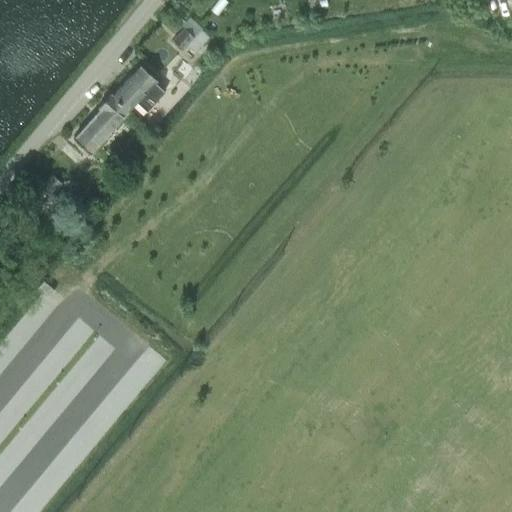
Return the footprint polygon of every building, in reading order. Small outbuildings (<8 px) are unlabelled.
[(217,14),(226,2),(224,0),(218,0),(211,10),(217,15),(217,14)] [(193,58),(205,45),(185,28),(174,41),(193,58)] [(148,111),(166,92),(155,82),(157,80),(141,65),(114,95),(113,96),(129,110),(137,102),(148,111)] [(137,136),(125,125),(115,136),(110,131),(129,110),(113,96),(114,95),(112,93),(99,107),(101,109),(74,139),(89,154),(105,136),(111,141),(103,149),(115,160),(137,136)] [(51,196),(62,184),(53,175),(41,187),(51,196)] [(47,248),(51,244),(47,240),(43,245),(47,248)] [(43,282),(37,289),(43,294),(48,298),(54,291),(43,282)]
